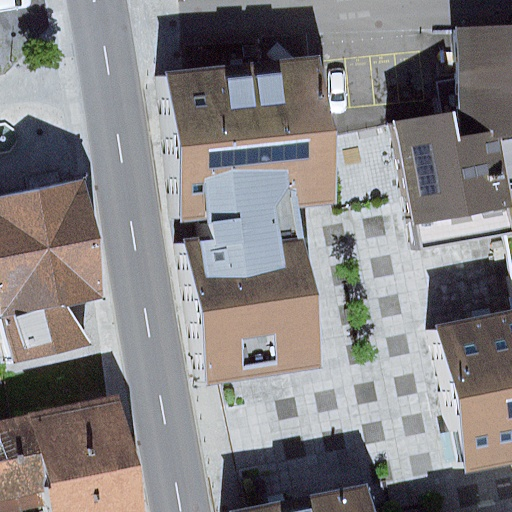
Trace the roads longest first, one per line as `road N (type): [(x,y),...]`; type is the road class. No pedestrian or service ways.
road 1 (secondary): [(107,75),(182,511)]
road 2 (residential): [(511,1),(191,15),(99,28)]
